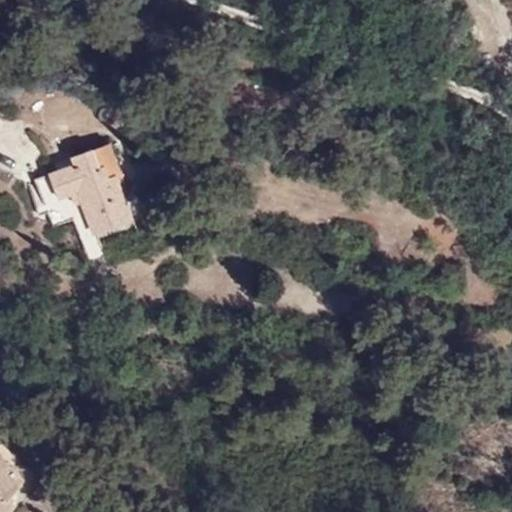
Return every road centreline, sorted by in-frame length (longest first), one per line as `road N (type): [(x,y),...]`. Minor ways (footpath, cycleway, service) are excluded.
road 1 (unknown): [(212,0),(328,36),(511,112)]
road 2 (unclassified): [(219,511),(204,495),(147,483),(92,511)]
